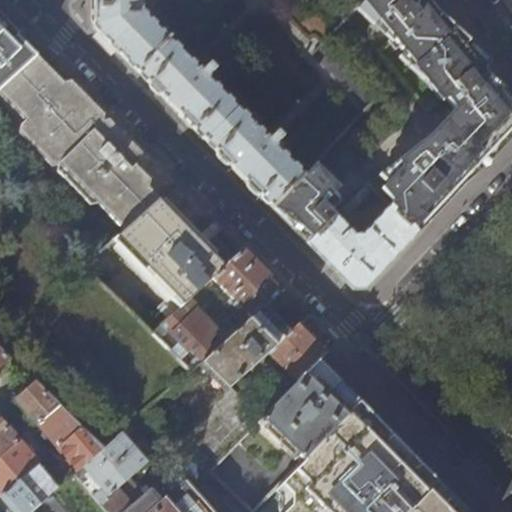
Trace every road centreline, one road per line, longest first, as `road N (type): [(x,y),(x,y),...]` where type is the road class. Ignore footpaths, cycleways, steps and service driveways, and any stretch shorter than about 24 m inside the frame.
road 1 (residential): [(366,339),(34,1)]
road 2 (residential): [(511,180),(366,339)]
road 3 (residential): [(511,484),(366,339)]
